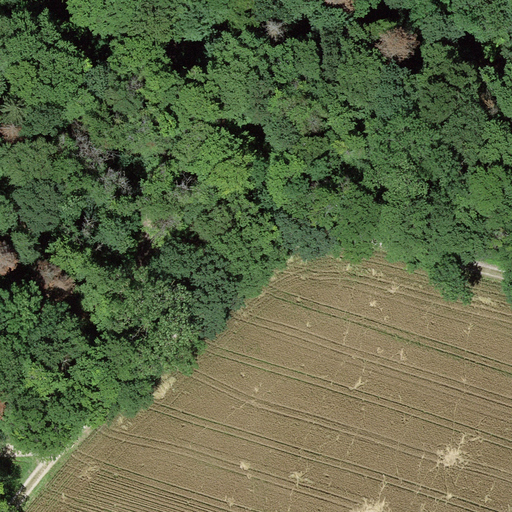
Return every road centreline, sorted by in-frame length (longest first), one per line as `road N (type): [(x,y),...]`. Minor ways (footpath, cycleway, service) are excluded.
road 1 (track): [(6,511),(151,331),(228,249),(270,219),(337,223),(511,266)]
road 2 (track): [(151,331),(187,0)]
